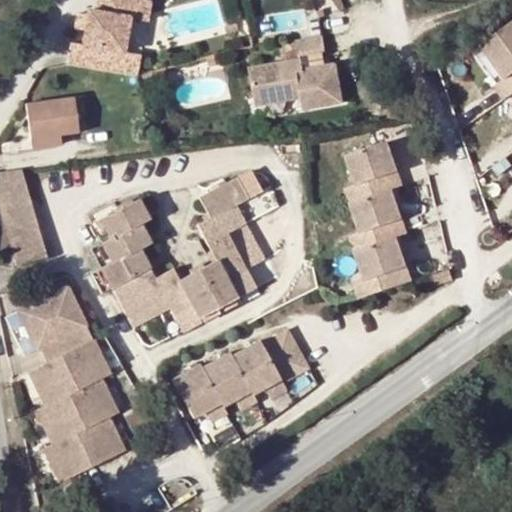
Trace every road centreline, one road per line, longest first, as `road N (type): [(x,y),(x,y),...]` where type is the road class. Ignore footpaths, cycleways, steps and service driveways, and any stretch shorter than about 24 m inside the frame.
road 1 (unknown): [(136,365),(65,238),(68,214),(82,203),(238,161),(264,162),(280,181),(294,239),(289,273),(262,305)]
road 2 (residential): [(403,0),(491,329)]
road 3 (tertiary): [(491,329),(238,511)]
road 4 (unknown): [(217,511),(136,365)]
road 5 (unknown): [(262,305),(136,365)]
